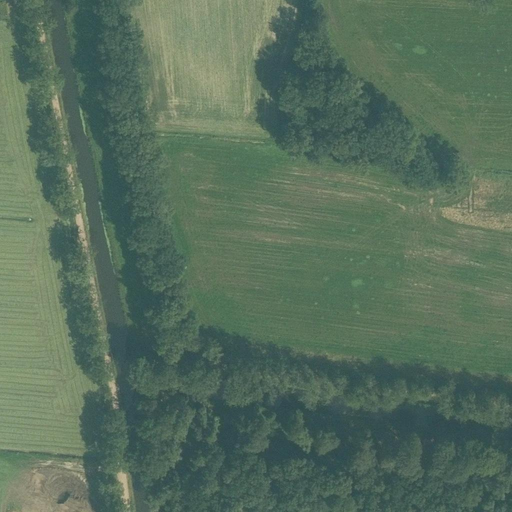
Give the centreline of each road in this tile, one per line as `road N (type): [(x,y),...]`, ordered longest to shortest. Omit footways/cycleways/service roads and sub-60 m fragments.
road 1 (track): [(127,511),(118,422),(35,0)]
road 2 (track): [(125,0),(169,232),(175,330),(162,371)]
